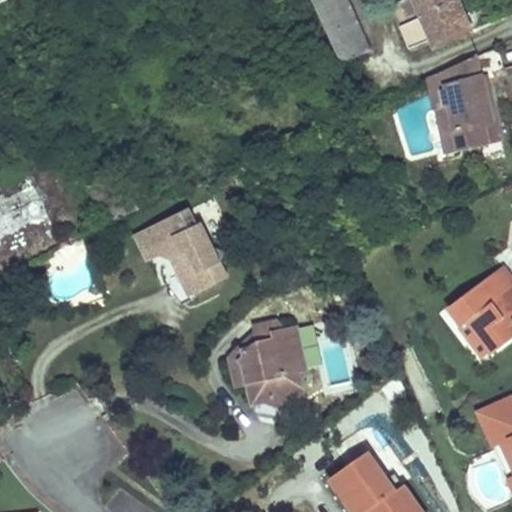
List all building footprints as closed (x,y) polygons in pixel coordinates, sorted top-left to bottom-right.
[(313,0),(318,9),(337,0),(313,0)] [(373,50),(350,0),(337,0),(318,9),(343,63),(373,50)] [(473,32),(459,0),(389,0),(410,49),(432,40),(437,49),(473,32)] [(493,124),(482,77),(445,87),(445,91),(431,94),(433,105),(435,111),(436,111),(437,111),(449,108),(454,127),(454,128),(442,131),(441,131),(446,155),(503,142),(499,122),(493,124)] [(454,127),(449,108),(437,111),(436,111),(442,131),(454,128),(454,127)] [(0,273),(58,246),(18,164),(0,171),(0,273)] [(140,211),(123,172),(122,172),(88,187),(106,227),(140,211)] [(215,251),(202,225),(197,228),(189,211),(149,230),(163,257),(174,260),(190,295),(227,277),(219,261),(224,253),(215,251)] [(150,263),(163,257),(149,230),(137,236),(150,263)] [(511,338),(511,295),(509,292),(511,289),(511,279),(504,270),(452,310),(464,327),(469,323),(480,336),(493,353),(511,338)] [(309,370),(299,329),(285,332),(276,323),(256,328),(257,333),(231,359),(237,385),(250,382),(257,407),(282,401),(285,411),(304,407),(305,407),(308,404),(300,373),(307,372),(309,370)] [(480,336),(469,323),(464,327),(461,329),(471,343),(472,343),(480,336)] [(497,448),(505,444),(493,417),(511,408),(511,398),(481,412),(497,448)] [(287,425),(305,407),(304,407),(285,411),(282,401),(257,407),(259,415),(278,419),(286,425),(287,425)] [(511,408),(493,417),(505,444),(511,441),(511,408)] [(423,511),(405,486),(397,491),(387,480),(368,453),(332,479),(355,511),(368,511),(371,510),(373,511),(423,511)] [(405,486),(396,473),(387,480),(397,491),(405,486)]
